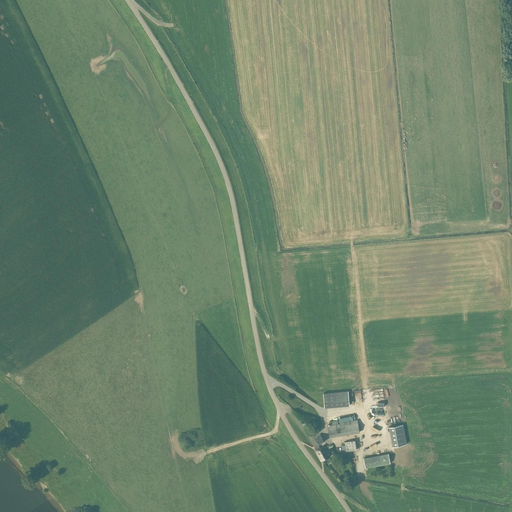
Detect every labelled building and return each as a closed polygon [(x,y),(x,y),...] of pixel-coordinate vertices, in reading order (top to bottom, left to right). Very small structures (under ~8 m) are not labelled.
[(324,393),(325,407),(350,405),(349,391),(324,393)] [(360,432),(358,419),(340,423),(327,426),(330,437),(360,432)] [(387,426),(391,446),(406,443),(402,424),(387,426)] [(314,438),(317,444),(324,441),(321,435),(314,438)] [(357,450),(355,440),(344,442),(346,452),(357,450)] [(330,456),(324,445),(315,451),(321,461),(330,456)] [(390,463),(388,453),(364,458),(365,468),(390,463)]
